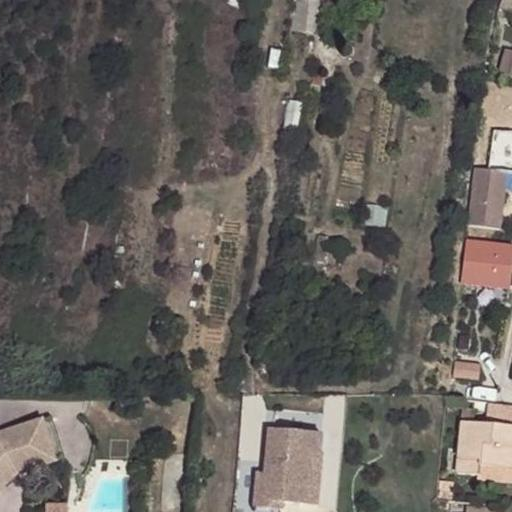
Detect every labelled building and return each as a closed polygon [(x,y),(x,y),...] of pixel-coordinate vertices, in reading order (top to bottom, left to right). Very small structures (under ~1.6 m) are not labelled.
[(297,0),(294,31),(315,33),(318,0),(297,0)] [(511,0),(502,0),(499,9),(511,14),(511,0)] [(511,77),(511,52),(501,50),(496,74),(511,77)] [(321,80),(312,78),(309,94),(318,96),(321,80)] [(483,86),(476,139),(479,140),(496,144),(498,144),(502,118),(511,120),(511,92),(502,90),(483,86)] [(476,166),(491,170),(496,144),(479,140),(476,166)] [(475,170),(468,227),(500,231),(507,174),(475,170)] [(318,237),(314,264),(323,266),(328,238),(318,237)] [(511,247),(466,241),(461,284),(509,291),(511,271),(511,247)] [(34,361),(28,387),(41,390),(47,364),(34,361)] [(478,364),(453,362),(452,377),(476,379),(478,364)] [(375,413),(354,411),(350,460),(370,462),(371,453),(381,453),(383,422),(375,421),(375,413)] [(41,420),(54,461),(64,458),(50,418),(41,420)] [(0,490),(18,473),(54,461),(41,420),(0,433),(0,490)] [(511,427),(462,423),(457,474),(477,477),(479,477),(480,468),(511,470),(511,427)] [(268,430),(264,475),(261,503),(281,504),(303,506),(305,489),(308,490),(311,456),(319,457),(319,455),(321,435),(268,430)] [(305,489),(303,506),(317,508),(322,455),(319,455),(319,457),(311,456),(308,490),(305,489)] [(511,470),(480,468),(479,477),(477,477),(477,482),(511,484),(511,470)] [(264,475),(256,474),(253,509),(278,511),(280,511),(281,504),(261,503),(264,475)] [(438,499),(452,501),(453,484),(439,482),(438,499)]
